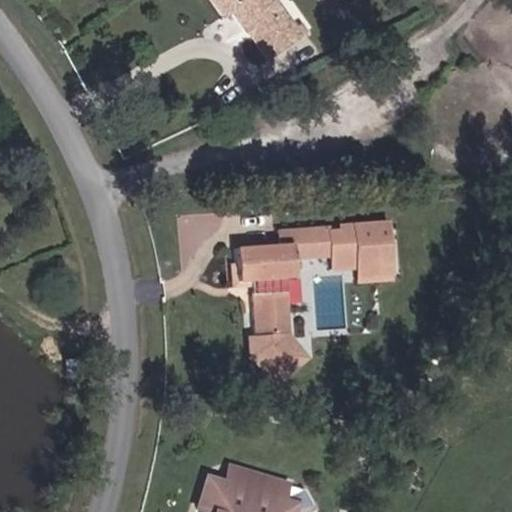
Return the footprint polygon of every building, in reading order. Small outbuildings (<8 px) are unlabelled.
[(262,64),(295,41),(265,0),(204,0),(221,24),(231,19),(262,64)] [(364,281),(401,280),(397,223),(284,228),(258,223),(218,226),(218,241),(218,251),(240,251),(240,262),(233,263),(236,310),(248,310),(250,340),(279,387),(320,360),(299,333),(294,293),(308,275),(362,271),(364,281)] [(233,263),(240,262),(240,251),(218,251),(218,241),(209,241),(209,263),(233,263)] [(250,488),(255,473),(234,466),(229,481),(250,488)] [(229,481),(200,471),(189,502),(206,508),(204,511),(280,511),(273,496),(278,481),(255,473),(250,488),(229,481)] [(280,511),(281,511),(286,501),(273,496),(280,511)]
